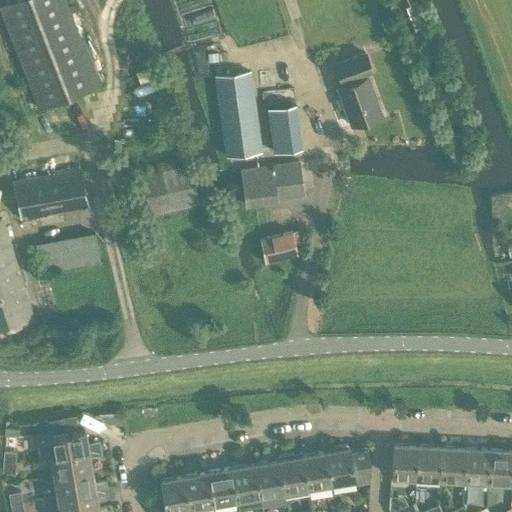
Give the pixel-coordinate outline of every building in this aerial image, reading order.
[(18,0),(0,7),(0,8),(39,109),(98,86),(64,0),(18,0)] [(366,50),(333,63),(341,85),(374,72),(366,50)] [(226,156),(261,151),(250,71),(215,75),(226,156)] [(383,114),(369,77),(339,88),(353,125),(383,114)] [(296,104),(267,108),(273,152),(303,148),(296,104)] [(299,161),(241,169),(246,205),(304,197),(299,161)] [(198,203),(189,165),(142,177),(151,215),(198,203)] [(20,220),(88,207),(80,168),(12,182),(20,220)] [(0,328),(32,319),(3,220),(0,220),(0,328)] [(259,238),(265,262),(297,255),(296,249),(305,247),(301,230),(293,232),(293,230),(259,238)] [(40,271),(99,260),(94,233),(35,243),(40,271)] [(18,428),(20,436),(34,433),(32,425),(18,428)] [(47,436),(51,457),(100,448),(99,440),(87,442),(84,429),(47,436)] [(6,435),(5,451),(4,462),(16,463),(16,452),(14,452),(15,436),(6,435)] [(392,443),(390,476),(415,478),(417,444),(392,443)] [(417,444),(415,478),(439,479),(441,446),(417,444)] [(441,446),(439,479),(464,481),(466,447),(441,446)] [(326,451),(332,484),(355,480),(355,484),(370,481),(367,466),(370,465),(367,448),(351,451),(350,447),(326,451)] [(466,447),(464,481),(487,482),(489,449),(466,447)] [(51,457),(54,476),(91,469),(89,457),(102,455),(100,448),(51,457)] [(511,450),(489,449),(487,482),(511,484),(511,464),(511,450)] [(303,455),(309,488),(332,484),(326,451),(303,455)] [(284,492),(284,493),(285,496),(308,492),(307,488),(309,488),(303,455),(293,457),(293,453),(278,456),(279,460),(278,460),(284,492)] [(254,464),(261,497),(284,493),(284,492),(278,460),(254,464)] [(15,474),(16,463),(4,462),(3,473),(15,474)] [(231,468),(237,501),(261,497),(254,464),(231,468)] [(208,472),(214,505),(237,501),(231,468),(208,472)] [(54,476),(58,496),(108,487),(106,480),(94,482),(91,469),(54,476)] [(184,476),(190,511),(191,511),(191,509),(214,505),(208,472),(184,476)] [(157,511),(184,511),(190,511),(184,476),(160,480),(163,493),(155,495),(157,511)] [(58,496),(60,511),(79,511),(99,509),(96,496),(109,494),(108,487),(58,496)] [(8,494),(10,504),(22,502),(20,492),(8,494)] [(23,511),(22,502),(10,504),(11,511),(23,511)] [(394,511),(418,511),(414,503),(394,511)]
